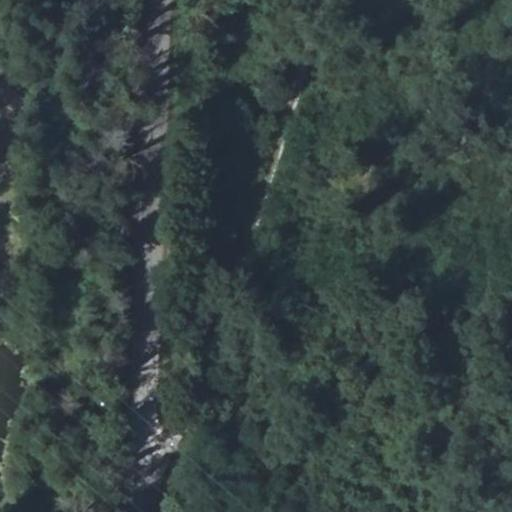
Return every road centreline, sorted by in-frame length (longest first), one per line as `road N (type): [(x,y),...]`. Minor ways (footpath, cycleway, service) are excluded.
road 1 (secondary): [(153,511),(193,0)]
road 2 (track): [(318,0),(189,413),(157,458)]
